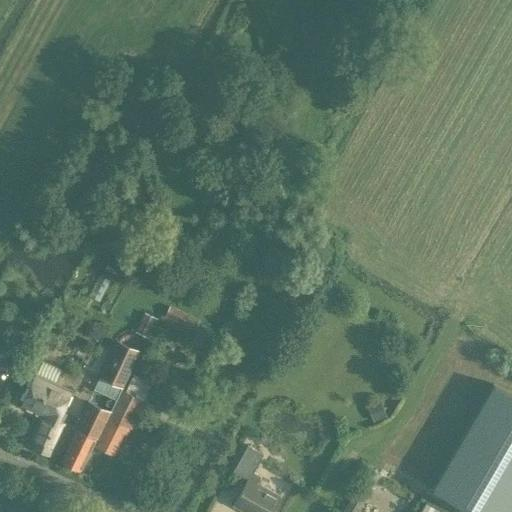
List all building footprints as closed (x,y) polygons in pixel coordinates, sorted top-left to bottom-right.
[(199,320),(169,306),(164,317),(193,331),(199,320)] [(137,331),(149,337),(158,320),(146,314),(137,331)] [(115,345),(100,377),(122,388),(139,356),(115,345)] [(133,374),(124,391),(123,391),(99,440),(96,438),(75,428),(60,461),(80,470),(93,444),(112,454),(125,427),(131,430),(145,402),(143,401),(152,383),(133,374)] [(70,393),(34,377),(22,404),(42,414),(28,446),(49,455),(64,422),(58,420),(70,393)] [(511,511),(511,394),(493,384),(432,489),(471,511),(511,511)] [(373,420),(385,415),(379,400),(367,405),(373,420)] [(88,401),(75,428),(96,438),(109,411),(88,401)] [(233,470),(248,478),(233,504),(247,511),(271,511),(280,496),(256,482),(260,476),(252,472),(263,453),(247,444),(233,470)] [(344,511),(356,511),(378,474),(367,468),(343,511),(344,511)] [(441,511),(425,502),(419,511),(441,511)]
